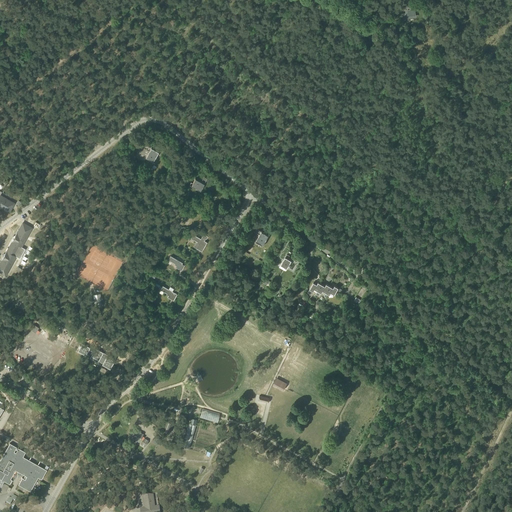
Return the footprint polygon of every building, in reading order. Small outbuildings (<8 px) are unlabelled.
[(407,10),(405,10),(407,18),(416,17),(414,9),(424,7),(423,0),(415,0),(416,4),(412,5),(412,8),(406,9),(407,10)] [(139,148),(135,156),(143,161),(145,157),(154,162),(157,158),(155,157),(158,152),(145,144),(142,149),(139,148)] [(190,183),(189,185),(200,191),(204,183),(206,184),(208,181),(206,179),(207,179),(203,177),(200,182),(195,179),(192,184),(190,183)] [(0,207),(4,210),(4,209),(9,212),(14,203),(9,200),(8,201),(6,200),(7,198),(0,194),(2,192),(0,190),(0,207)] [(0,262),(0,263),(0,262),(0,272),(5,275),(11,265),(16,257),(20,259),(25,249),(22,247),(23,244),(26,238),(32,228),(23,223),(19,230),(18,229),(15,235),(15,236),(14,239),(13,238),(10,244),(8,248),(5,254),(3,257),(0,261),(0,262)] [(256,228),(254,232),(260,235),(257,240),(264,244),(269,235),(256,228)] [(193,234),(191,238),(197,241),(193,246),(202,251),(207,242),(204,240),(205,238),(206,239),(208,236),(204,233),(201,238),(193,234)] [(287,254),(281,264),(287,268),(291,260),(288,258),(289,255),(287,254)] [(170,256),(168,260),(176,265),(175,267),(181,271),(185,264),(185,263),(182,262),(170,256)] [(313,282),(309,289),(313,291),(314,289),(321,293),(323,290),(329,295),(331,292),(334,294),(336,291),(340,294),(342,290),(338,288),(334,286),(333,288),(326,284),(325,286),(318,282),(317,284),(313,282)] [(162,286),(160,290),(166,293),(165,296),(173,300),(177,294),(162,286)] [(82,343),(78,351),(85,355),(88,352),(92,354),(90,358),(98,362),(100,358),(104,361),(102,365),(110,369),(114,361),(107,357),(108,355),(95,348),(93,352),(89,350),(90,348),(82,343)] [(274,378),(271,385),(282,390),(285,382),(274,378)] [(167,420),(163,430),(170,433),(174,423),(167,420)] [(190,423),(183,446),(189,448),(196,425),(190,423)] [(134,428),(129,436),(139,442),(144,433),(134,428)] [(156,436),(152,441),(158,445),(161,440),(156,436)] [(0,485),(2,486),(4,481),(9,484),(12,480),(10,479),(15,470),(25,476),(23,478),(22,478),(18,485),(30,491),(38,477),(41,479),(46,470),(23,456),(25,452),(18,448),(16,453),(14,452),(16,447),(9,443),(0,459),(0,485)] [(395,469),(389,475),(393,480),(400,474),(395,469)] [(17,498),(13,495),(11,498),(9,497),(6,502),(10,505),(13,500),(15,501),(17,498)] [(144,508),(140,509),(140,511),(159,511),(159,506),(155,507),(153,495),(142,497),(144,508)]
